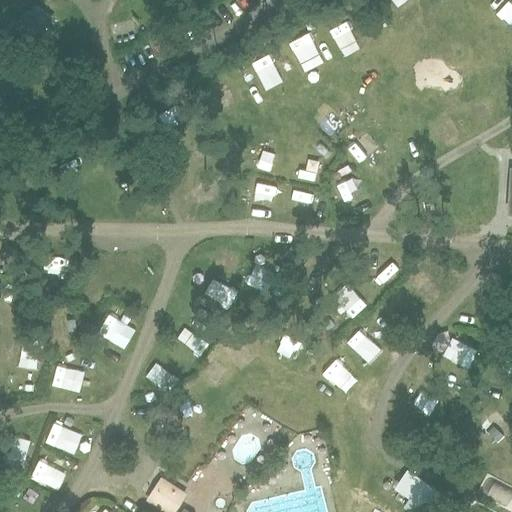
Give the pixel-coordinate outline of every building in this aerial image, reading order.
[(44,45),(53,33),(26,11),(16,23),(44,45)] [(271,270),(289,266),(287,255),(269,259),(271,270)] [(432,289),(440,271),(430,266),(421,283),(432,289)] [(345,316),(354,325),(378,300),(369,291),(345,316)] [(252,332),(256,344),(275,337),(270,325),(252,332)] [(83,425),(83,431),(100,432),(101,412),(73,411),(72,425),(83,425)] [(146,499),(166,511),(174,511),(187,492),(179,487),(161,476),(146,499)] [(11,511),(31,511),(30,496),(9,499),(11,511)]
